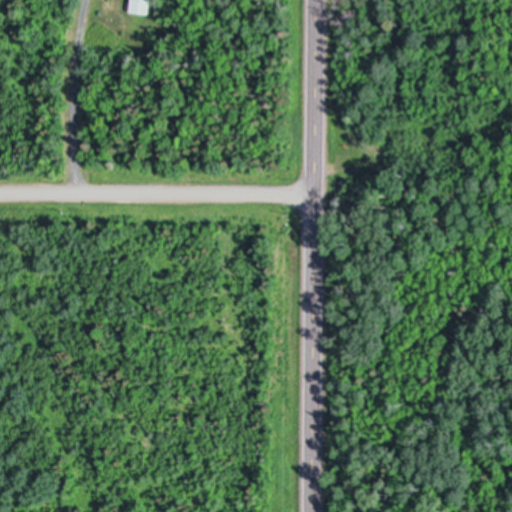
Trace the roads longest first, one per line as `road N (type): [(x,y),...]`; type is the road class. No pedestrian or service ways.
road 1 (secondary): [(313,0),(309,511)]
road 2 (residential): [(0,194),(312,195)]
